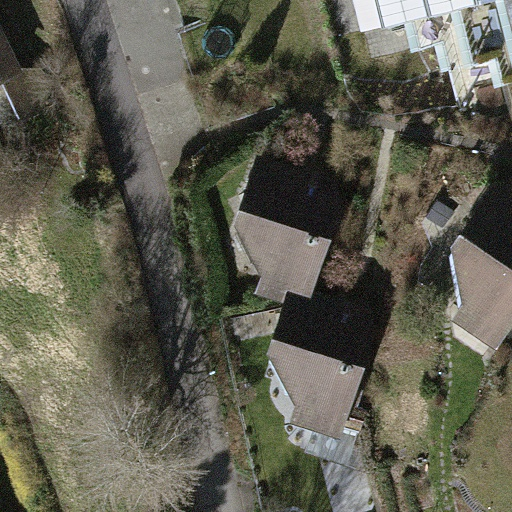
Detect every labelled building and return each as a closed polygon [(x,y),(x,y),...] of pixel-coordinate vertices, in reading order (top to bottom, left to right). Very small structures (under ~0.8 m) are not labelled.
[(511,0),(382,0),(389,24),(412,18),(419,49),(443,43),(449,69),(495,58),(502,85),(511,82),(511,0)] [(0,76),(13,71),(34,111),(54,102),(41,75),(38,71),(33,69),(17,69),(0,35),(0,76)] [(291,291),(305,295),(326,234),(322,233),(329,210),(325,208),(328,197),(320,194),(324,184),(258,163),(250,187),(257,203),(250,229),(258,244),(273,249),(263,281),(291,291)] [(461,309),(499,335),(511,315),(511,208),(489,195),(475,215),(477,234),(463,255),(466,273),(480,282),(461,309)] [(297,409),(339,423),(345,404),(356,407),(361,389),(352,386),(359,362),(355,360),(363,338),(358,336),(361,324),(354,322),(357,312),(305,295),(291,291),(284,316),(291,331),(283,357),(291,372),(306,377),(297,409)]
